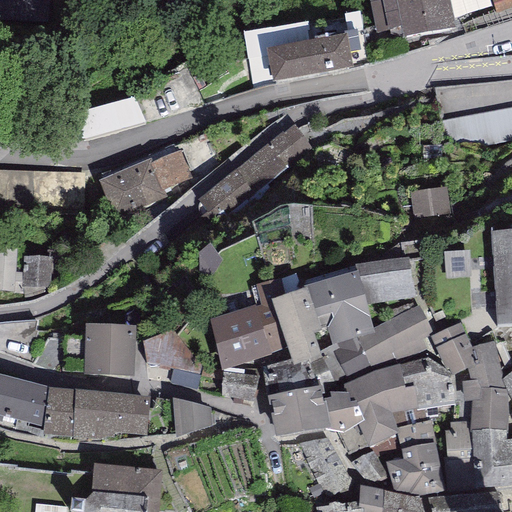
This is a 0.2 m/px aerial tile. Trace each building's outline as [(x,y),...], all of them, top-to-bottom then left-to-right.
[(49,0),(0,0),(0,18),(47,23),(49,0)] [(369,0),(377,33),(401,26),(404,37),(455,27),(449,0),(369,0)] [(511,0),(492,0),(496,12),(511,7),(511,0)] [(347,33),(266,48),(272,82),(353,67),(347,33)] [(89,140),(151,121),(142,93),(80,112),(89,140)] [(511,107),(443,120),(447,143),(484,146),(511,138),(511,107)] [(311,147),(295,124),(258,151),(198,200),(216,221),(311,147)] [(153,162),(163,190),(191,178),(180,150),(153,162)] [(163,190),(153,162),(151,157),(98,180),(115,218),(166,197),(163,190)] [(85,173),(0,170),(0,202),(84,205),(85,173)] [(446,186),(409,191),(412,218),(450,213),(446,186)] [(511,229),(490,231),(497,324),(511,323),(511,229)] [(222,260),(209,244),(197,254),(198,273),(210,278),(222,260)] [(16,272),(17,248),(0,248),(0,290),(13,291),(14,294),(22,294),(22,287),(23,273),(16,272)] [(469,250),(444,252),(445,279),(471,278),(469,250)] [(51,257),(23,256),(23,273),(22,287),(51,287),(51,257)] [(415,297),(407,258),(355,265),(357,270),(366,304),(415,297)] [(366,304),(357,270),(306,286),(321,329),(327,327),(332,345),(357,338),(375,333),(373,328),(366,304)] [(281,279),(276,280),(251,287),(254,305),(209,320),(223,371),(287,347),(270,300),(285,295),(281,279)] [(307,365),(322,359),(320,352),(313,332),(321,329),(306,286),(303,286),(304,288),(285,295),(270,300),(287,347),(292,359),(294,365),(306,361),(307,365)] [(418,306),(389,320),(373,328),(375,333),(357,338),(370,366),(394,358),(395,361),(426,350),(423,339),(430,336),(433,335),(418,306)] [(37,322),(0,323),(0,350),(30,361),(37,322)] [(136,325),(85,323),(83,375),(134,377),(136,325)] [(472,347),(460,323),(433,335),(430,336),(445,370),(448,369),(452,376),(454,375),(466,370),(475,366),(472,347)] [(171,329),(143,341),(146,363),(172,369),(199,374),(201,366),(171,329)] [(323,384),(346,377),(370,366),(357,338),(332,345),(320,352),(322,359),(307,365),(317,386),(323,384)] [(503,375),(494,341),(472,347),(475,366),(466,370),(470,381),(461,382),(463,401),(471,401),(469,422),(469,431),(471,430),(506,431),(507,390),(501,379),(503,375)] [(427,358),(399,365),(405,387),(414,386),(417,410),(424,410),(456,405),(454,375),(452,376),(448,369),(445,370),(427,358)] [(292,359),(262,368),(267,396),(317,386),(307,365),(306,361),(294,365),(292,359)] [(428,420),(424,410),(417,410),(414,386),(405,387),(399,365),(373,372),(343,385),(345,392),(329,392),(331,397),(323,399),(323,401),(325,401),(330,429),(337,433),(348,454),(368,446),(369,447),(398,433),(397,427),(428,420)] [(199,374),(172,369),(168,384),(197,391),(200,375),(199,374)] [(511,372),(501,379),(507,390),(511,399),(511,412),(510,414),(511,418),(511,372)] [(48,387),(0,375),(0,415),(42,427),(48,387)] [(257,382),(223,377),(222,402),(254,408),(257,382)] [(321,394),(324,394),(323,384),(317,386),(267,396),(276,438),(330,429),(325,401),(323,401),(323,399),(321,394)] [(42,434),(72,437),(74,389),(48,387),(42,427),(42,434)] [(149,396),(74,389),(72,437),(114,438),(114,433),(146,435),(149,396)] [(210,408),(172,398),(176,437),(212,426),(210,408)] [(447,462),(473,462),(471,430),(469,431),(469,422),(450,423),(450,431),(445,431),(447,462)] [(400,456),(434,449),(427,426),(394,433),(396,437),(400,456)] [(506,431),(471,430),(473,462),(476,490),(511,484),(511,439),(507,440),(506,431)] [(327,438),(299,444),(317,484),(308,488),(317,507),(329,506),(329,502),(353,502),(351,480),(327,438)] [(403,466),(388,468),(393,489),(421,495),(443,492),(434,449),(400,456),(403,466)] [(384,479),(371,456),(352,466),(371,483),(384,479)] [(157,511),(161,470),(94,463),(91,493),(85,500),(71,498),(70,511),(74,511),(157,511)] [(359,485),(358,502),(358,509),(362,509),(362,511),(423,511),(421,497),(359,485)] [(511,511),(511,488),(428,498),(431,511),(511,511)] [(358,502),(353,502),(329,502),(329,506),(317,507),(317,511),(362,511),(362,509),(358,509),(358,502)]
